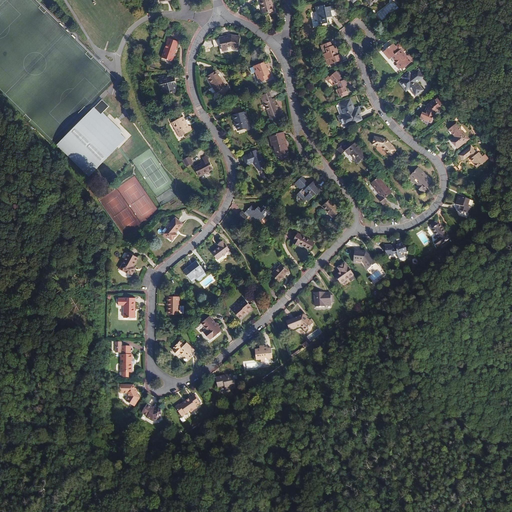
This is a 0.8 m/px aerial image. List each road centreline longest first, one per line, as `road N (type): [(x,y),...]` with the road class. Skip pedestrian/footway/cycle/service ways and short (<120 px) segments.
road 1 (residential): [(150,368),(155,277),(216,220),(231,189),(226,152),(198,108),(190,67),(200,32),(221,19)]
road 2 (residential): [(353,229),(410,224),(431,210),(443,186),(438,162),(406,139),(371,94),(359,46)]
road 3 (residential): [(353,229),(265,320),(177,384)]
road 4 (track): [(506,154),(479,135),(394,35),(400,15),(388,0)]
